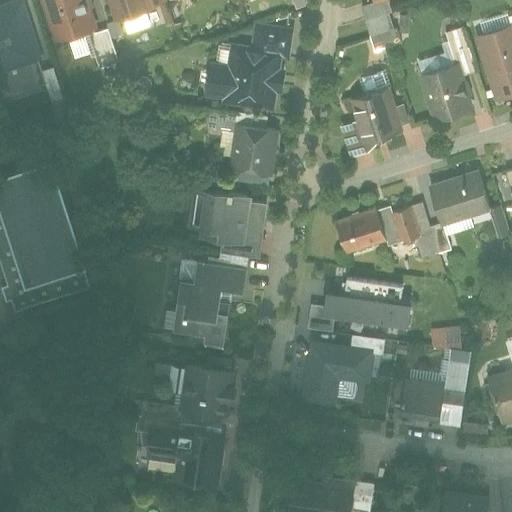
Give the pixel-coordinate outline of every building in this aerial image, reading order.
[(0,0),(0,69),(47,54),(30,0),(0,0)] [(46,0),(60,43),(100,30),(90,0),(46,0)] [(158,8),(155,0),(156,0),(116,0),(123,19),(158,8)] [(257,16),(254,36),(233,33),(229,57),(210,54),(205,87),(225,90),(224,95),(280,102),(286,54),(292,55),(296,21),(257,16)] [(497,103),(511,97),(511,22),(511,21),(474,32),(497,103)] [(440,120),(473,110),(454,53),(422,63),(440,120)] [(367,139),(403,127),(386,73),(350,85),(367,139)] [(231,164),(274,169),(281,120),(238,114),(231,164)] [(0,176),(0,246),(20,311),(101,285),(61,157),(0,176)] [(427,180),(441,224),(494,207),(480,164),(427,180)] [(189,227),(222,232),(220,248),(252,252),(254,235),(264,236),(270,194),(252,192),(253,184),(196,176),(189,227)] [(349,254),(389,241),(378,204),(337,217),(349,254)] [(254,264),(189,255),(179,327),(210,331),(208,347),(231,350),(238,305),(222,303),(225,285),(250,288),(254,264)] [(312,300),(309,325),(335,329),(338,312),(411,321),(413,300),(401,298),(403,285),(349,278),(348,290),(326,288),(325,302),(312,300)] [(463,325),(434,327),(436,347),(465,345),(463,325)] [(341,397),(344,376),(370,379),(375,347),(311,337),(303,391),(341,397)] [(511,354),(498,359),(501,371),(511,367),(511,354)] [(184,408),(226,411),(231,359),(189,355),(184,408)] [(511,370),(493,376),(507,425),(511,423),(511,370)] [(446,380),(406,374),(401,414),(441,419),(446,380)] [(180,479),(224,486),(232,435),(188,428),(180,479)] [(350,511),(356,478),(293,469),(287,511),(292,511),(350,511)] [(441,511),(487,511),(491,486),(446,480),(441,511)]
